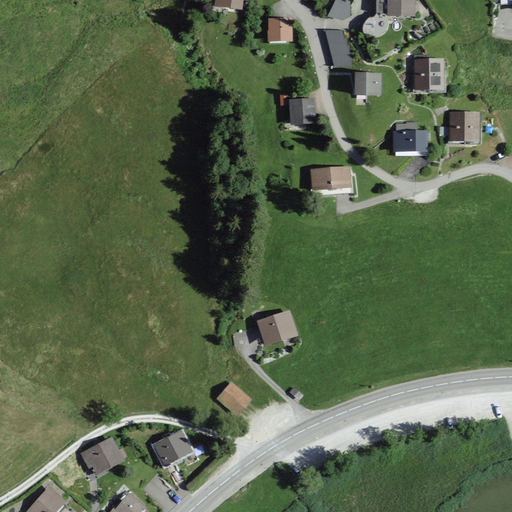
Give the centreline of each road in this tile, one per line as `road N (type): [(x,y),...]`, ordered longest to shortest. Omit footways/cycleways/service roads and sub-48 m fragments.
road 1 (residential): [(511,170),(486,164),(407,180),(369,168),(348,149),(313,25),(287,0)]
road 2 (residential): [(0,499),(127,421),(164,419),(270,448)]
road 3 (secondary): [(314,425),(425,387),(511,377)]
